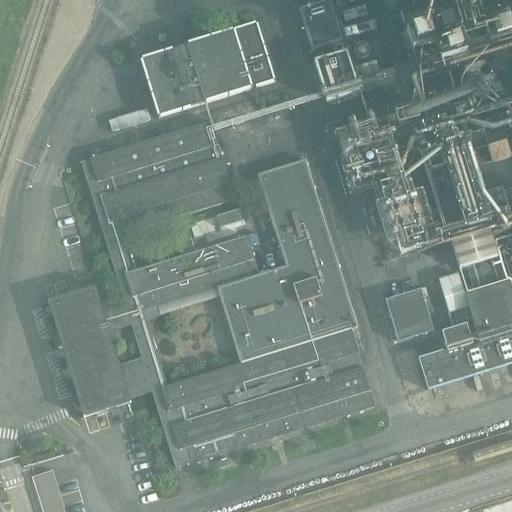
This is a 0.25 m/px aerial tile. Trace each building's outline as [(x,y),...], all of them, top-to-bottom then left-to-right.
[(511,36),(509,35),(498,0),(394,0),(421,89),(356,108),(371,158),(425,142),(446,212),(510,193),(506,179),(511,177),(511,156),(508,158),(498,123),(511,118),(511,36)] [(298,11),(311,52),(342,43),(329,1),(298,11)] [(139,60),(157,119),(274,85),(256,25),(185,46),(186,48),(172,52),(172,51),(139,60)] [(312,55),(327,107),(359,98),(344,46),(312,55)] [(124,307),(102,314),(94,289),(48,304),(83,419),(130,404),(128,400),(151,393),(174,470),(178,469),(180,478),(187,476),(185,467),(374,409),(350,331),(356,329),(304,162),(257,177),(286,268),(258,277),(246,238),(131,273),(120,236),(234,200),(211,123),(89,161),(87,152),(79,155),(82,163),(80,163),(124,307)] [(428,391),(511,365),(511,296),(508,284),(463,298),(477,342),(471,344),(465,327),(441,334),(446,352),(418,361),(428,391)] [(398,342),(436,331),(423,289),(385,300),(398,342)] [(66,511),(54,471),(30,478),(40,511),(66,511)]
